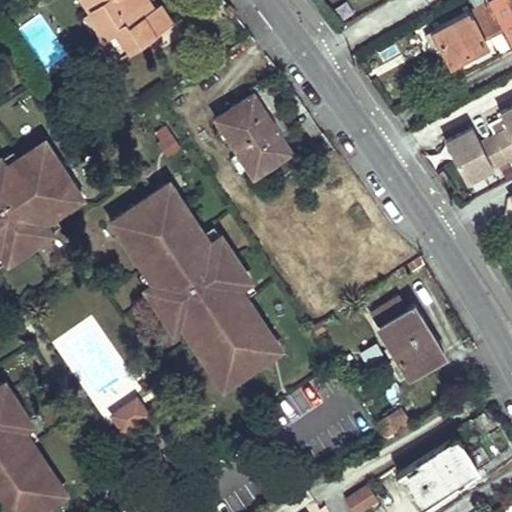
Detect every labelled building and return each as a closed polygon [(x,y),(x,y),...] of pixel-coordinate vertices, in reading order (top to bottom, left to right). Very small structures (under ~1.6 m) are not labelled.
[(84,0),(90,10),(94,8),(109,31),(107,34),(120,54),(171,21),(160,4),(155,8),(149,0),(84,0)] [(500,23),(487,0),(485,0),(433,28),(451,62),(471,51),(469,49),(485,40),(482,33),(500,23)] [(511,0),(487,0),(500,23),(511,16),(511,0)] [(291,151),(254,93),(217,117),(254,174),(291,151)] [(494,133),(507,157),(511,154),(511,103),(500,110),(502,114),(488,122),(494,133)] [(472,125),(445,139),(466,178),(507,157),(494,133),(480,140),(472,125)] [(0,249),(2,248),(5,253),(50,224),(46,219),(58,211),(56,207),(64,202),(61,197),(77,186),(47,140),(8,166),(6,163),(0,167),(0,249)] [(168,179),(158,186),(167,198),(176,192),(168,179)] [(131,222),(122,228),(131,241),(129,242),(145,267),(147,266),(155,278),(152,280),(180,321),(182,319),(190,331),(188,333),(205,357),(207,356),(216,369),(225,363),(233,376),(269,352),(260,339),(270,333),(238,285),(243,281),(214,237),(208,240),(176,192),(167,198),(158,186),(123,209),(131,222)] [(123,209),(113,215),(122,228),(131,222),(123,209)] [(220,233),(214,237),(243,281),(249,277),(220,233)] [(171,327),(180,321),(152,280),(144,285),(171,327)] [(406,308),(389,283),(363,300),(408,374),(443,352),(414,304),(406,308)] [(278,346),(270,333),(260,339),(269,352),(278,346)] [(233,376),(225,363),(216,369),(224,382),(233,376)] [(3,379),(0,380),(0,391),(23,426),(31,420),(3,379)] [(0,511),(8,507),(11,511),(28,511),(52,496),(43,483),(53,477),(44,464),(46,463),(30,438),(28,439),(20,428),(23,426),(0,391),(0,511)] [(116,419),(122,429),(148,412),(135,394),(117,406),(123,415),(116,419)] [(401,405),(375,421),(384,435),(410,419),(401,405)] [(123,415),(117,406),(110,411),(116,419),(123,415)] [(478,468),(456,434),(397,471),(419,505),(478,468)] [(61,490),(53,477),(43,483),(52,496),(61,490)] [(366,482),(344,496),(354,511),(376,497),(366,482)]
